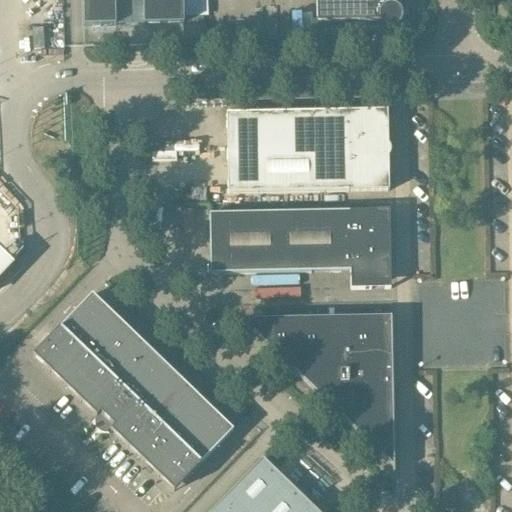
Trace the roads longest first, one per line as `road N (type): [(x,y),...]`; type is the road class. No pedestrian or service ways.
road 1 (unclassified): [(382,511),(135,273),(118,245),(117,74),(399,75)]
road 2 (unclassified): [(405,511),(399,75)]
